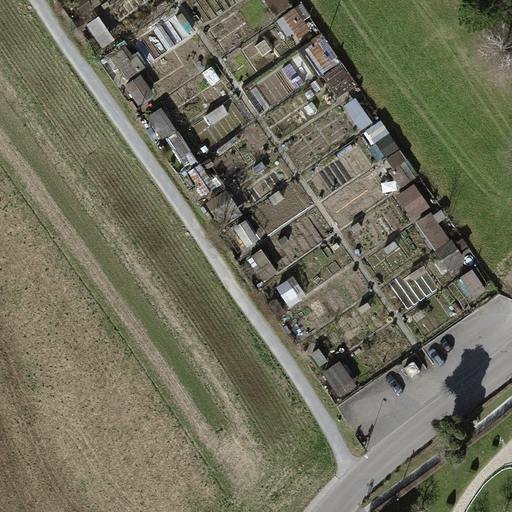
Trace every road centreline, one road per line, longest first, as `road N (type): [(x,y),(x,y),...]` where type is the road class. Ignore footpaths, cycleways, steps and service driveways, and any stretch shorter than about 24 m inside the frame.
road 1 (track): [(348,465),(317,403),(37,0)]
road 2 (residential): [(332,511),(362,478),(511,358)]
